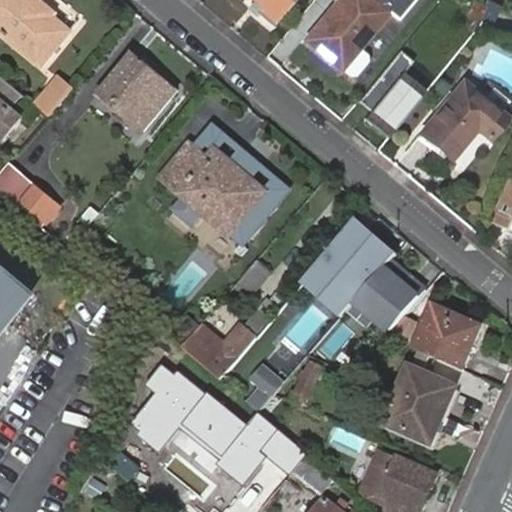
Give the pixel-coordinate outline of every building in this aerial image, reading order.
[(14,0),(5,11),(0,7),(0,32),(44,69),(72,33),(56,20),(57,18),(35,0),(14,0)] [(0,0),(0,7),(5,11),(14,0),(0,0)] [(254,0),(264,8),(260,13),(273,23),(292,0),(254,0)] [(339,0),(306,41),(343,71),(351,77),(354,76),(368,59),(368,55),(360,49),(390,13),(399,20),(415,0),(339,0)] [(388,140),(426,93),(404,75),(414,63),(401,53),(358,103),(371,113),(364,121),(388,140)] [(136,55),(100,99),(144,136),(180,92),(136,55)] [(26,86),(8,72),(0,81),(0,146),(6,140),(0,136),(16,117),(7,109),(26,86)] [(48,105),(56,111),(78,85),(62,72),(41,99),(48,105)] [(488,139),(506,118),(463,82),(419,135),(449,160),(475,128),(488,139)] [(21,122),(16,117),(0,136),(6,140),(21,122)] [(191,147),(163,181),(243,248),(278,207),(217,155),(210,163),(191,147)] [(0,178),(0,192),(39,226),(45,219),(50,223),(62,208),(12,164),(0,178)] [(511,180),(492,224),(505,230),(504,235),(511,238),(511,180)] [(390,261),(397,254),(357,221),(302,286),(342,319),(355,303),(390,261)] [(255,261),(240,285),(255,295),(271,271),(255,261)] [(405,321),(428,294),(390,261),(355,303),(393,334),(405,321)] [(0,324),(30,289),(0,264),(0,324)] [(416,352),(463,371),(482,327),(435,307),(416,352)] [(189,317),(171,338),(184,350),(202,328),(189,317)] [(304,317),(287,338),(300,349),(317,328),(304,317)] [(415,326),(405,321),(393,334),(388,340),(406,347),(415,326)] [(225,347),(202,328),(184,350),(221,381),(240,360),(258,338),(243,326),(225,347)] [(293,392),(288,403),(291,405),(299,408),(306,411),(325,368),(311,362),(296,394),(293,392)] [(261,389),(249,405),(260,414),(275,398),(286,385),(265,367),(253,382),(261,389)] [(438,432),(444,417),(456,389),(410,370),(386,425),(433,445),(438,432)] [(260,414),(280,431),(291,405),(288,403),(275,398),(260,414)] [(318,446),(329,421),(306,411),(299,408),(290,430),(299,434),(297,437),(318,446)] [(462,425),(444,417),(438,432),(456,439),(462,425)] [(242,450),(261,464),(281,437),(262,423),(242,450)] [(383,511),(422,511),(437,476),(375,449),(358,488),(370,492),(367,500),(384,508),(383,511)] [(346,511),(326,496),(313,511),(346,511)]
